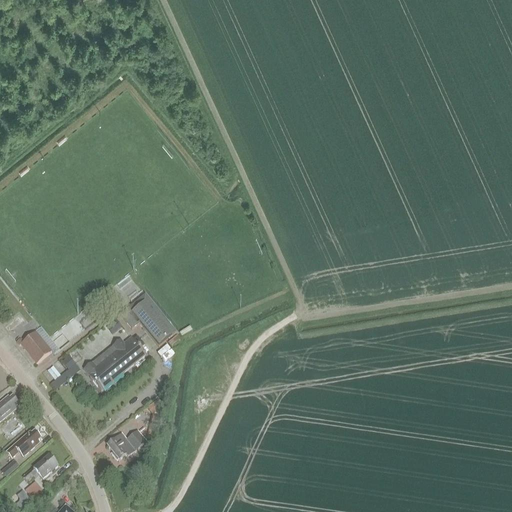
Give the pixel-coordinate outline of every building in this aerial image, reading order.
[(145,296),(120,316),(132,331),(140,325),(159,349),(176,335),(145,296)] [(10,332),(23,321),(19,316),(6,328),(10,332)] [(117,322),(111,326),(116,333),(122,328),(117,322)] [(20,346),(37,366),(52,353),(35,334),(24,343),(21,339),(17,343),(19,347),(20,346)] [(172,347),(182,340),(179,336),(170,343),(172,347)] [(101,393),(146,357),(141,350),(145,347),(137,338),(133,341),(132,339),(124,346),(120,341),(84,371),(90,378),(90,379),(101,393)] [(69,358),(62,363),(68,371),(74,367),(75,366),(72,361),(69,358)] [(56,381),(62,377),(55,367),(49,371),(56,381)] [(18,405),(13,398),(10,400),(8,398),(0,404),(0,423),(18,409),(16,407),(18,405)] [(152,416),(163,407),(158,401),(147,410),(152,416)] [(38,442),(41,440),(35,433),(32,435),(30,433),(6,454),(12,460),(19,454),(23,459),(40,444),(38,442)] [(127,458),(146,443),(138,433),(127,442),(122,436),(108,447),(114,455),(112,456),(117,462),(119,461),(119,462),(126,456),(127,458)] [(27,483),(37,474),(43,481),(58,468),(49,457),(23,479),(27,483)] [(14,461),(1,472),(6,478),(19,467),(14,461)] [(24,508),(31,502),(25,495),(20,500),(19,503),(24,508)]
